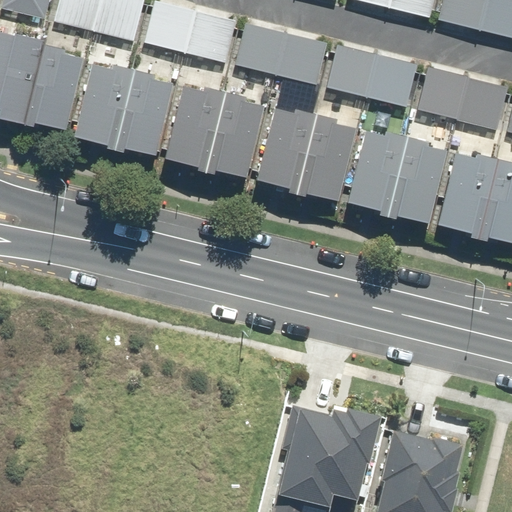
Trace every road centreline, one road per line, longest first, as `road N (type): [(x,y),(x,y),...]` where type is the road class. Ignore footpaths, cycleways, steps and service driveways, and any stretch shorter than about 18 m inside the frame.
road 1 (secondary): [(52,231),(511,340)]
road 2 (residential): [(511,60),(271,0)]
